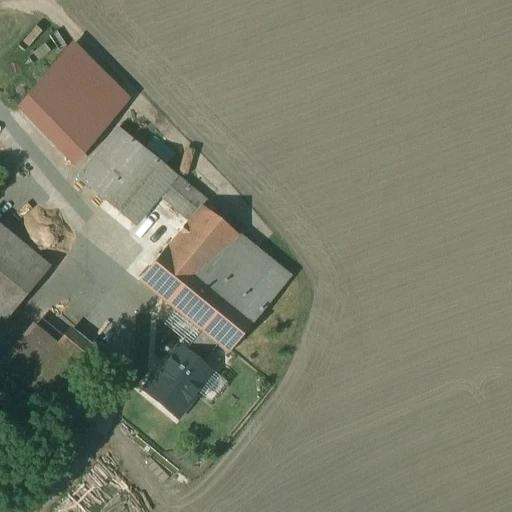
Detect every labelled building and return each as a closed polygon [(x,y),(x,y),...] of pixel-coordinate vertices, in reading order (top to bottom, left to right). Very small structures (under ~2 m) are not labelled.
[(53,149),(70,165),(124,99),(107,82),(53,149)] [(116,127),(75,178),(101,200),(142,149),(116,127)] [(206,201),(142,149),(101,200),(132,225),(156,195),(187,221),(200,205),(201,206),(206,201)] [(201,206),(200,205),(187,221),(167,245),(166,245),(137,281),(199,331),(216,345),(227,353),(289,277),(201,206)] [(37,279),(0,247),(0,323),(37,279)] [(199,331),(184,350),(180,346),(179,347),(181,349),(158,377),(156,375),(142,392),(175,419),(212,373),(201,363),(216,345),(199,331)] [(99,367),(61,336),(48,352),(86,383),(91,376),(99,367)] [(85,383),(30,337),(4,368),(60,414),(85,383)] [(95,380),(91,376),(86,383),(90,386),(95,380)] [(45,403),(36,395),(24,409),(33,417),(45,403)]
